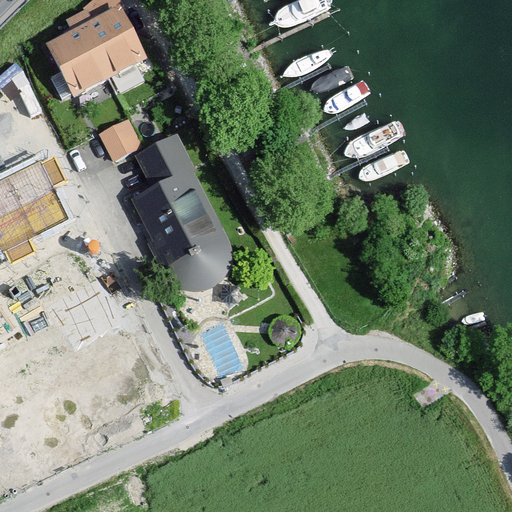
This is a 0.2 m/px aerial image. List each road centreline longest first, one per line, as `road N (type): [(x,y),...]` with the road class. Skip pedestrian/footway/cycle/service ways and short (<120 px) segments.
road 1 (residential): [(511,464),(480,405),(441,369),(406,353),(341,350),(7,511)]
road 2 (track): [(341,350),(140,0)]
road 3 (unknown): [(180,68),(77,118),(70,147)]
